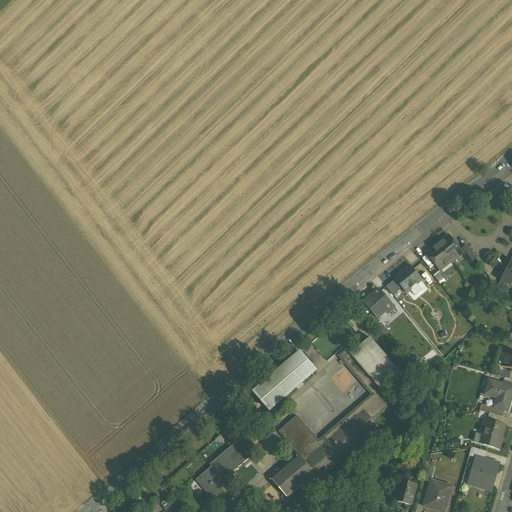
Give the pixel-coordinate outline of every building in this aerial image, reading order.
[(462,253),(449,236),(437,245),(451,262),(462,253)] [(451,262),(437,245),(426,253),(440,271),(451,262)] [(467,246),(461,250),(469,263),(475,259),(467,246)] [(407,294),(422,281),(410,266),(395,279),(402,288),(407,294)] [(445,281),(436,271),(432,274),(441,285),(445,281)] [(511,274),(508,272),(507,272),(505,277),(503,276),(500,281),(511,288),(511,274)] [(402,288),(395,279),(386,287),(392,295),(402,288)] [(511,288),(501,281),(497,288),(501,294),(506,296),(511,288)] [(395,308),(379,290),(364,303),(373,313),(377,318),(386,311),(388,314),(395,308)] [(384,327),(373,313),(368,317),(380,330),(384,327)] [(402,376),(370,338),(351,355),(350,355),(382,392),(387,389),(402,376)] [(376,401),(323,447),(297,416),(279,432),(300,456),(272,480),(287,498),(315,474),(318,479),(378,427),(372,421),(397,400),(387,389),(382,392),(350,355),(351,355),(347,349),(338,357),(376,401)] [(511,353),(507,352),(502,367),(511,369),(511,353)] [(300,353),(254,393),(270,411),(316,371),(300,353)] [(511,375),(500,371),(498,377),(509,380),(511,375)] [(511,398),(511,387),(489,380),(484,395),(498,399),(496,409),(502,411),(508,413),(511,398)] [(496,409),(491,408),(490,413),(500,416),(502,411),(496,409)] [(503,418),(489,414),(487,420),(501,424),(503,418)] [(487,420),(483,436),(485,437),(483,445),(499,450),(502,438),(501,438),(504,426),(501,424),(487,420)] [(218,462),(196,481),(211,498),(221,489),(220,487),(233,476),(231,474),(251,456),(246,450),(248,448),(241,439),(216,460),(218,462)] [(487,453),(473,449),(471,449),(469,457),(476,459),(477,458),(485,460),(487,453)] [(485,460),(477,458),(476,459),(473,472),(478,474),(475,487),(491,492),(499,465),(485,460)] [(435,467),(428,465),(424,481),(431,483),(435,467)] [(416,485),(401,481),(396,502),(411,505),(416,485)] [(434,482),(431,491),(432,491),(431,495),(427,494),(424,507),(441,511),(445,511),(452,487),(434,482)] [(174,500),(164,509),(166,511),(178,511),(182,509),(174,500)]
